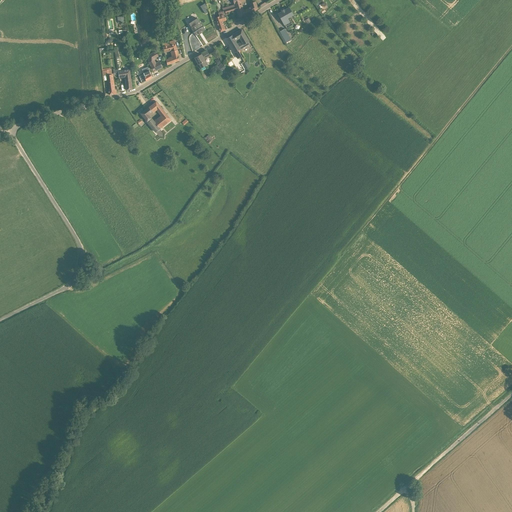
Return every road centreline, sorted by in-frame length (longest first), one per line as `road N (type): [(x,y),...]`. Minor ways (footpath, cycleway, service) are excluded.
road 1 (unclassified): [(9,128),(143,86),(279,0)]
road 2 (unclassified): [(0,320),(67,286),(81,252),(9,128)]
road 3 (track): [(407,174),(511,46)]
road 4 (unclassified): [(405,488),(511,394)]
